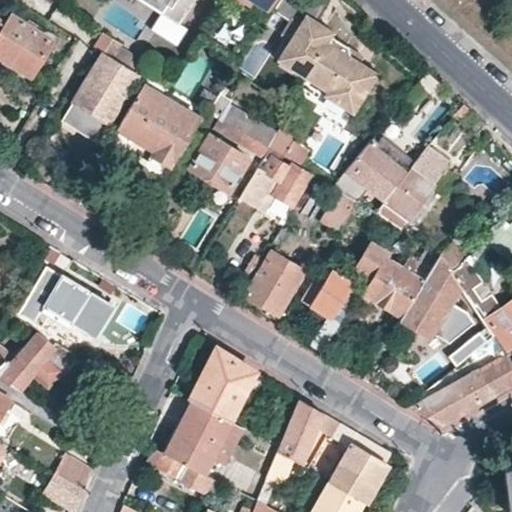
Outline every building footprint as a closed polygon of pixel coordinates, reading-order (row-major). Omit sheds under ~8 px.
[(13,0),(0,0),(0,9),(5,13),(13,0)] [(146,0),(177,19),(189,0),(146,0)] [(289,44),(281,57),(307,72),(332,31),(336,26),(319,16),(328,0),(276,0),(270,10),(287,21),(279,34),(281,39),(289,44)] [(0,17),(0,55),(27,72),(49,36),(29,24),(33,19),(26,15),(23,20),(9,12),(4,20),(0,17)] [(208,34),(199,28),(195,36),(203,41),(208,34)] [(102,30),(100,33),(94,43),(101,48),(138,70),(146,75),(150,69),(168,79),(173,72),(102,30)] [(361,58),(351,52),(350,42),(332,31),(307,72),(328,86),(325,91),(354,109),(379,69),(361,58)] [(365,52),(350,42),(351,52),(361,58),(365,52)] [(97,138),(138,70),(101,48),(61,116),(97,138)] [(441,78),(428,66),(411,86),(425,97),(441,78)] [(201,110),(163,87),(168,79),(150,69),(146,75),(115,126),(134,137),(152,148),(134,176),(154,187),(201,110)] [(230,76),(211,107),(221,113),(271,143),(273,141),(297,156),(307,140),(282,123),(277,131),(230,102),(235,94),(226,89),(234,78),(230,76)] [(466,101),(454,114),(463,121),(474,109),(466,101)] [(265,154),(271,143),(221,113),(216,123),(265,154)] [(134,137),(115,126),(102,147),(121,158),(134,137)] [(511,144),(503,136),(493,127),(478,144),(511,176),(511,144)] [(211,129),(190,162),(231,187),(251,153),(211,129)] [(357,197),(376,208),(412,166),(371,133),(331,181),(339,186),(357,197)] [(313,169),(271,143),(265,154),(241,192),(260,205),(271,188),(279,192),(293,202),(313,169)] [(435,148),(430,143),(412,166),(376,208),(403,225),(435,185),(432,182),(443,171),(426,158),(435,148)] [(357,197),(339,186),(319,217),(338,229),(357,197)] [(271,188),(260,205),(267,210),(279,192),(271,188)] [(511,221),(502,213),(481,238),(470,252),(453,272),(458,281),(461,285),(474,304),(479,300),(471,288),(481,281),(470,267),(498,236),(509,245),(511,241),(511,221)] [(445,258),(453,272),(470,252),(451,237),(445,245),(451,250),(445,258)] [(401,312),(441,249),(429,242),(412,271),(387,255),(391,251),(372,239),(356,265),(373,275),(364,290),(401,312)] [(445,245),(441,249),(445,258),(451,250),(445,245)] [(271,247),(244,291),(277,311),(305,267),(271,247)] [(401,312),(399,315),(429,334),(430,331),(449,302),(461,285),(458,281),(453,272),(445,258),(441,249),(401,312)] [(362,285),(321,261),(299,296),(330,315),(347,287),(357,293),(362,285)] [(112,302),(50,265),(35,290),(45,296),(39,306),(47,312),(51,306),(94,332),(112,302)] [(330,315),(340,321),(357,293),(347,287),(330,315)] [(511,297),(502,305),(493,293),(479,304),(510,346),(511,344),(511,297)] [(463,312),(449,302),(430,331),(447,341),(472,322),(463,312)] [(21,320),(26,322),(41,332),(47,321),(28,309),(21,320)] [(324,316),(308,344),(322,351),(337,323),(324,316)] [(0,363),(0,374),(19,387),(31,371),(49,384),(63,367),(46,354),(49,350),(71,364),(78,351),(55,338),(54,340),(41,332),(26,322),(7,352),(0,363)] [(483,340),(477,332),(447,356),(454,364),(483,340)] [(511,356),(503,344),(498,347),(496,341),(472,354),(478,366),(412,404),(427,414),(443,423),(473,406),(511,384),(511,356)] [(216,345),(189,398),(225,415),(231,418),(236,421),(240,413),(234,410),(255,368),(216,345)] [(375,370),(367,365),(361,375),(369,379),(375,370)] [(9,397),(0,391),(0,411),(3,407),(9,397)] [(290,455),(300,461),(322,409),(314,404),(299,394),(284,429),(279,442),(276,447),(290,455)] [(189,398),(162,450),(199,468),(225,415),(189,398)] [(3,407),(0,411),(0,419),(3,421),(9,412),(3,407)] [(231,418),(225,415),(199,468),(205,471),(214,453),(231,418)] [(241,423),(236,421),(231,418),(214,453),(224,457),(241,423)] [(391,450),(338,418),(331,431),(348,441),(327,477),(362,497),(391,450)] [(95,419),(91,426),(102,434),(107,427),(95,419)] [(259,432),(279,442),(284,429),(265,419),(259,432)] [(215,493),(222,479),(205,471),(199,468),(162,450),(155,446),(148,460),(215,493)] [(276,447),(254,499),(261,503),(271,480),(279,483),(290,455),(276,447)] [(65,451),(53,469),(84,488),(88,477),(91,469),(65,451)] [(511,511),(511,464),(503,465),(509,511),(511,511)] [(84,488),(53,469),(40,490),(74,510),(76,506),(84,488)] [(296,505),(306,511),(326,479),(314,472),(296,505)] [(353,511),(362,497),(327,477),(326,479),(306,511),(305,511),(353,511)] [(261,503),(254,499),(251,507),(248,511),(255,511),(256,510),(260,511),(273,511),(275,510),(261,503)] [(143,511),(121,501),(116,511),(143,511)] [(248,511),(251,507),(242,502),(236,511),(248,511)]
